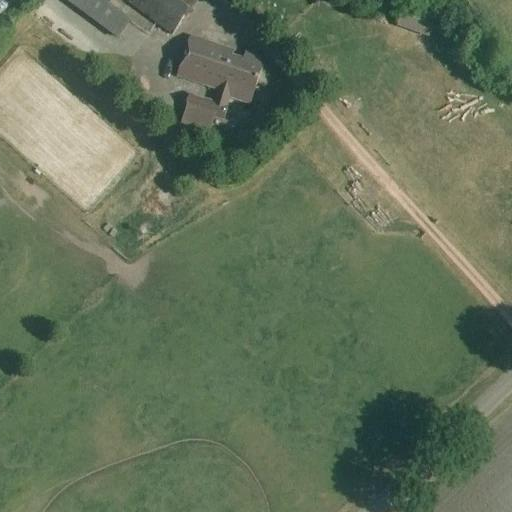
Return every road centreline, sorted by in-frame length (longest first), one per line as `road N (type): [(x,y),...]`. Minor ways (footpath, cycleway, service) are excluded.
road 1 (track): [(511,322),(221,0)]
road 2 (tertiary): [(371,511),(511,377)]
